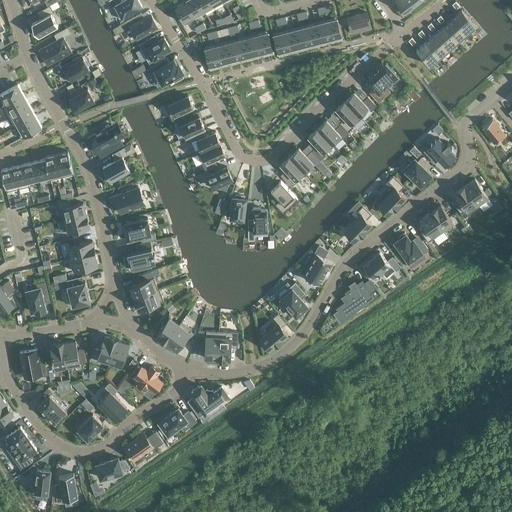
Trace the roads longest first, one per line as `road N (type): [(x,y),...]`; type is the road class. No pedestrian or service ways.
road 1 (residential): [(150,0),(238,151),(261,162),(403,33)]
road 2 (residential): [(456,176),(350,255),(310,330),(288,349),(235,372),(186,371)]
road 3 (residential): [(114,290),(85,159),(33,73),(8,0)]
road 4 (residential): [(4,339),(7,382),(58,446),(77,451),(107,443),(177,388),(186,371)]
